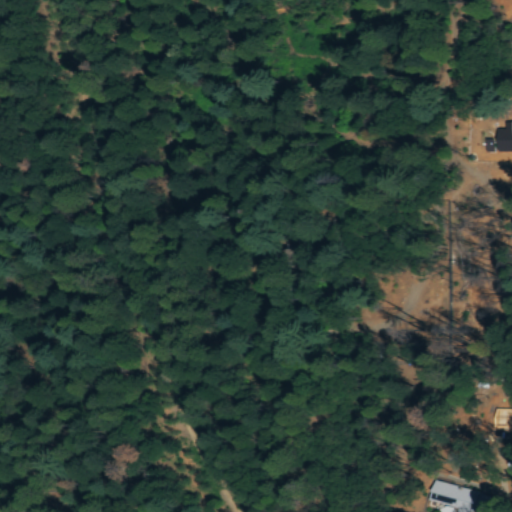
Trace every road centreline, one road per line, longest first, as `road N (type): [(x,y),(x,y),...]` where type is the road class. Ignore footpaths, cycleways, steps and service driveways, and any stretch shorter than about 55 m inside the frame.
road 1 (track): [(233,511),(138,319),(58,104),(46,0)]
road 2 (residential): [(472,0),(471,269)]
